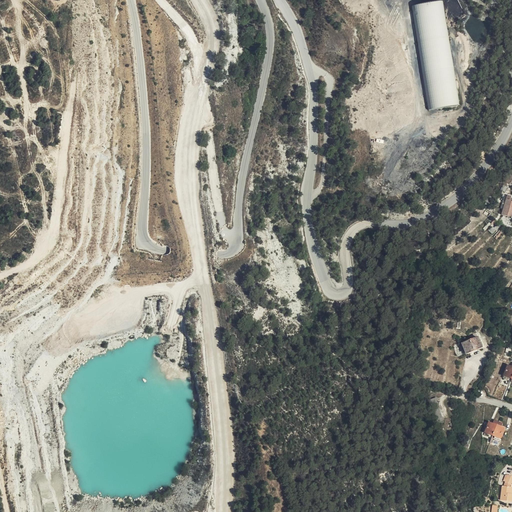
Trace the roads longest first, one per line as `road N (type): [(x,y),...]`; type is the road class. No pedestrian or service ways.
road 1 (unclassified): [(130,0),(146,155),(144,242),(217,254),(229,253),(237,237),(237,201),(270,50),(260,0)]
road 2 (unclassified): [(281,0),(310,66),(315,128),(307,222),(330,290),(342,291),(350,278),(345,248),(354,228),(414,219),(449,202),(481,172),(511,121)]
